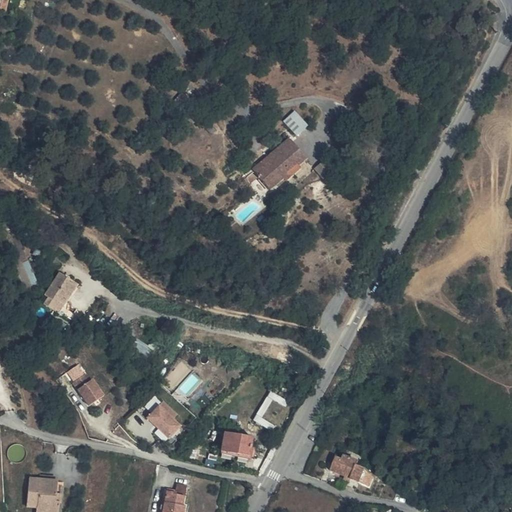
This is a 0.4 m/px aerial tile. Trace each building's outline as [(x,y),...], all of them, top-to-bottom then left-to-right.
[(499,18),(495,13),(491,17),(496,22),(499,18)] [(296,111),(285,121),(297,135),(308,125),(296,111)] [(305,159),(287,138),(266,155),(272,161),(254,175),(266,190),(280,179),(278,177),(294,164),(296,166),(305,159)] [(272,161),(266,155),(249,169),(250,171),(254,175),(272,161)] [(296,166),(294,164),(278,177),(280,179),(283,182),(299,169),(296,166)] [(254,175),(250,171),(243,177),(247,181),(254,175)] [(37,282),(28,262),(17,267),(26,287),(37,282)] [(79,284),(60,272),(45,295),(48,297),(44,304),(59,314),(79,284)] [(91,405),(105,395),(94,379),(92,380),(87,374),(75,382),(91,405)] [(255,419),(272,429),(276,423),(266,418),(275,402),(285,407),(289,400),(271,390),(255,419)] [(147,418),(159,429),(155,433),(165,443),(181,426),(174,418),(177,414),(163,401),(147,418)] [(253,438),(225,433),(221,454),(250,458),(253,438)] [(343,459),(337,456),(332,471),(359,482),(365,468),(357,465),(358,461),(345,455),(343,459)] [(179,485),(177,492),(176,495),(186,497),(188,487),(179,485)] [(177,492),(169,489),(162,511),(171,511),(172,511),(173,511),(184,511),(186,505),(184,504),(175,502),(176,495),(177,492)] [(186,497),(176,495),(175,502),(184,504),(186,497)] [(30,499),(19,498),(18,511),(47,511),(49,503),(49,500),(47,500),(30,499)]
